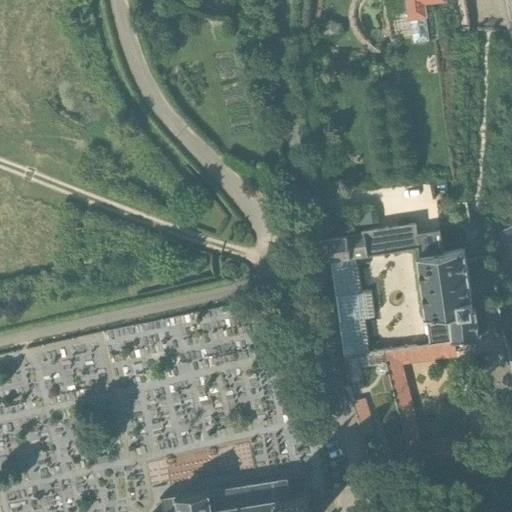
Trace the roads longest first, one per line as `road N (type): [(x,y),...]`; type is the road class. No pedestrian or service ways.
road 1 (residential): [(329,362),(276,44),(280,0)]
road 2 (unclassified): [(281,281),(263,223),(146,84),(121,0)]
road 3 (track): [(277,261),(168,232),(0,167)]
road 4 (unclassified): [(281,281),(0,344)]
road 5 (residential): [(364,511),(329,362)]
